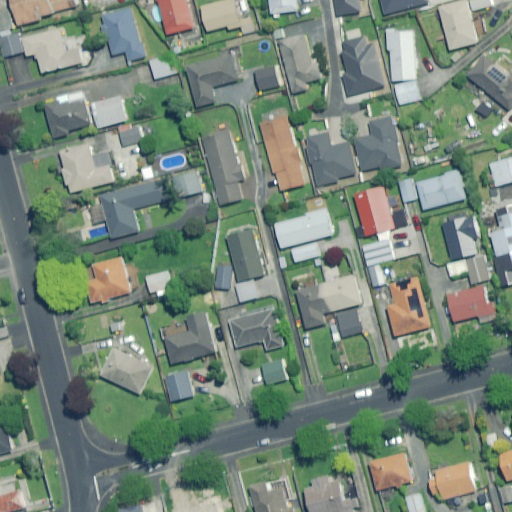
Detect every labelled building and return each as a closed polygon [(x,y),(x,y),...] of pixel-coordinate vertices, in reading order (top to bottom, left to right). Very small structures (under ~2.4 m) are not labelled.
[(0,0),(0,32),(43,20),(42,17),(78,7),(75,0),(0,0)] [(194,29),(186,0),(158,0),(167,36),(194,29)] [(242,27),(234,0),(230,0),(201,8),(208,33),(228,27),(229,31),(242,27)] [(298,12),(296,0),(269,0),(272,15),(298,12)] [(367,0),(333,0),(337,17),(360,13),(359,8),(369,7),(367,0)] [(493,6),(491,0),(475,0),(470,2),(473,12),(493,6)] [(477,44),(466,1),(439,9),(450,51),(477,44)] [(145,58),(131,8),(101,17),(113,56),(125,53),(128,63),(145,58)] [(59,30),(20,40),(23,53),(24,58),(36,55),(41,74),(89,62),(83,35),(62,40),(59,30)] [(394,82),(416,80),(412,32),(387,34),(388,52),(391,52),(394,82)] [(23,53),(20,40),(18,34),(0,38),(0,43),(4,58),(23,53)] [(305,37),(280,43),(292,95),(308,91),(306,84),(321,80),(317,66),(312,68),(305,37)] [(349,103),(385,95),(374,46),(367,48),(365,38),(339,44),(346,73),(341,74),(349,103)] [(180,83),(173,56),(150,62),(157,89),(180,83)] [(238,81),(231,56),(187,68),(198,108),(216,104),(212,88),(238,81)] [(511,73),(509,77),(485,57),(468,78),(509,112),(511,108),(511,73)] [(258,92),(278,88),(274,68),(254,72),(258,92)] [(420,101),(415,83),(395,88),(400,106),(420,101)] [(91,126),(83,92),(44,102),(53,140),(70,136),(69,132),(91,126)] [(127,121),(120,97),(93,105),(99,129),(127,121)] [(280,192),(308,184),(286,115),(258,124),(280,192)] [(355,140),(361,172),(380,168),(381,174),(401,171),(392,118),(370,122),(373,137),(355,140)] [(144,142),(140,127),(119,132),(122,147),(144,142)] [(234,154),(228,129),(203,136),(220,206),(242,200),(238,182),(243,181),(237,153),(234,154)] [(328,133),(307,138),(317,187),(338,183),(338,179),(356,175),(349,144),(331,148),(328,133)] [(90,154),(88,146),(58,154),(70,195),(114,182),(110,168),(113,167),(107,149),(90,154)] [(511,158),(489,164),(496,187),(511,183),(511,158)] [(463,168),(418,181),(427,211),(471,199),(463,168)] [(201,192),(196,172),(175,178),(181,198),(201,192)] [(172,200),(166,178),(78,202),(85,227),(106,221),(111,240),(140,232),(134,211),(172,200)] [(354,195),(366,237),(395,229),(384,187),(354,195)] [(275,225),(280,248),(289,246),(293,263),(320,257),(316,240),(333,237),(327,210),(306,215),(307,217),(275,225)] [(501,235),(491,239),(503,276),(511,272),(511,212),(496,218),(501,235)] [(480,238),(475,216),(443,225),(452,261),(476,255),(472,240),(480,238)] [(240,303),(248,301),(250,307),(260,304),(259,299),(254,278),(263,276),(252,231),(228,237),(239,282),(235,283),(240,303)] [(395,260),(389,240),(362,247),(373,287),(386,284),(380,264),(395,260)] [(132,266),(124,268),(122,257),(93,264),(97,280),(87,282),(92,304),(130,294),(139,292),(132,266)] [(467,264),(448,266),(449,276),(468,274),(467,264)] [(231,267),(217,266),(216,290),(230,290),(231,267)] [(173,294),(167,271),(145,278),(150,294),(156,292),(158,299),(173,294)] [(362,305),(354,275),(313,286),(296,291),(306,330),(326,324),(324,315),(336,312),(343,339),(362,334),(355,307),(362,305)] [(392,282),(398,304),(390,306),(398,335),(435,326),(421,275),(392,282)] [(494,321),(485,286),(447,296),(454,323),(479,317),(481,324),(494,321)] [(284,347),(275,309),(242,318),(229,321),(236,348),(264,341),(267,351),(284,347)] [(215,354),(204,313),(186,318),(190,332),(164,339),(172,366),(215,354)] [(154,365),(115,347),(101,377),(141,395),(154,365)] [(287,380),(281,361),(261,366),(267,386),(287,380)] [(193,397),(186,371),(164,377),(171,402),(193,397)] [(0,455),(14,452),(14,424),(0,421),(0,455)] [(497,433),(485,436),(489,458),(502,455),(497,433)] [(511,479),(511,449),(503,452),(510,480),(511,479)] [(409,451),(371,462),(380,495),(419,484),(409,451)] [(472,461),(437,470),(444,500),(480,491),(472,461)] [(260,485),(254,486),(259,511),(298,511),(297,505),(291,506),(285,479),(260,485)] [(360,511),(354,480),(309,489),(313,511),(360,511)] [(511,501),(511,486),(503,488),(506,503),(511,501)] [(0,495),(0,511),(18,511),(25,511),(21,491),(0,495)] [(427,511),(423,493),(407,497),(410,511),(427,511)] [(219,511),(217,502),(187,510),(187,511),(219,511)]
